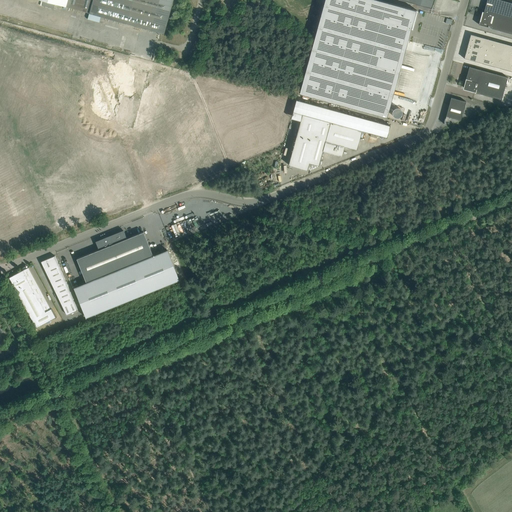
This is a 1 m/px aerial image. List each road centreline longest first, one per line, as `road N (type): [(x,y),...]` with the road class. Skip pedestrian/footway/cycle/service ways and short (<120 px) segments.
road 1 (unclassified): [(0,269),(194,193),(258,202),(422,136),(464,0)]
road 2 (unknown): [(0,418),(511,199)]
road 3 (track): [(61,397),(116,511)]
